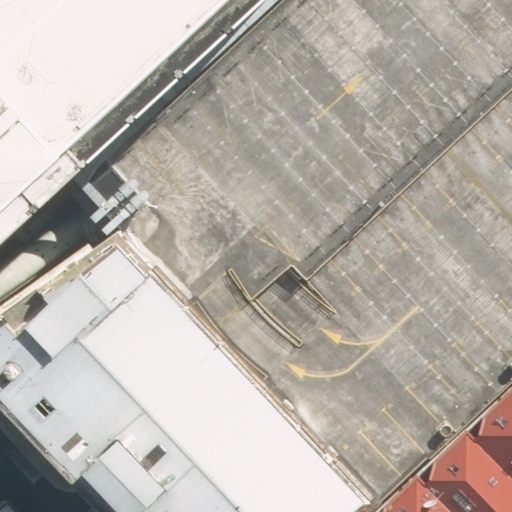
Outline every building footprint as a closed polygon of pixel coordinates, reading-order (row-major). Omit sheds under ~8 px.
[(266,0),(0,0),(0,246),(68,183),(266,0)] [(511,0),(266,0),(68,183),(76,192),(87,203),(97,213),(104,219),(375,503),(511,377),(511,0)] [(76,192),(0,257),(0,289),(97,213),(87,203),(76,192)] [(364,511),(375,503),(104,219),(0,310),(0,382),(115,511),(364,511)] [(511,511),(511,389),(377,511),(511,511)]
